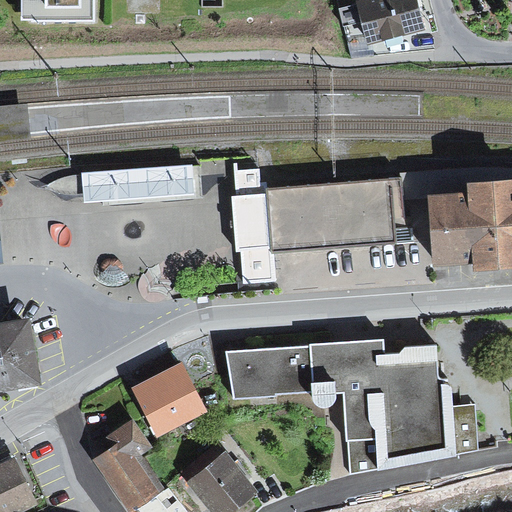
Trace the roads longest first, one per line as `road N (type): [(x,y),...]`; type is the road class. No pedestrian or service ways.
road 1 (residential): [(136,356),(200,322),(242,314),(511,298)]
road 2 (residential): [(511,456),(305,496),(280,511)]
road 3 (residential): [(136,356),(57,288),(0,286)]
road 4 (residential): [(60,398),(85,472),(115,511)]
